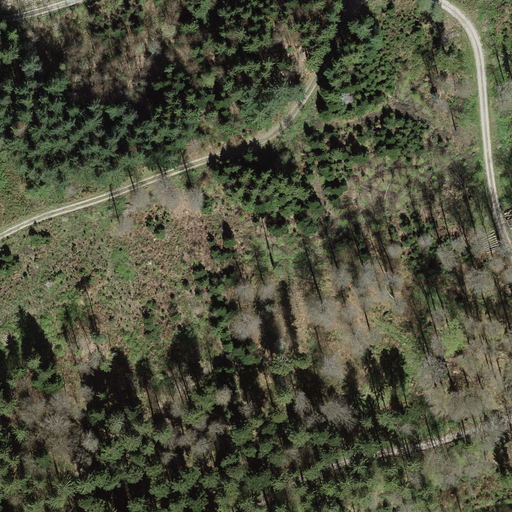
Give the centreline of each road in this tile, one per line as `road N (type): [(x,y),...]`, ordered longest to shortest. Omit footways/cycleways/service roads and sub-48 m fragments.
road 1 (track): [(356,0),(319,76),(271,132),(0,237)]
road 2 (track): [(511,416),(347,459),(238,511)]
road 3 (track): [(511,245),(497,198),(479,54),(466,24),(438,0)]
